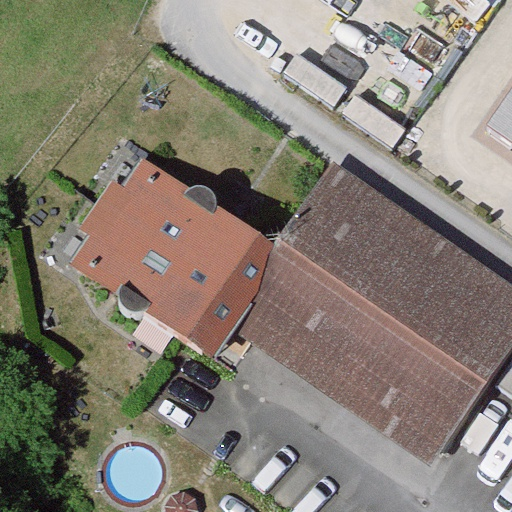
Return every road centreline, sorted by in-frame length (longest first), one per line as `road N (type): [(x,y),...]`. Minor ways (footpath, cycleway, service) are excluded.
road 1 (residential): [(511,269),(295,115)]
road 2 (residential): [(295,115),(218,62),(209,0)]
road 3 (residential): [(295,115),(363,0)]
